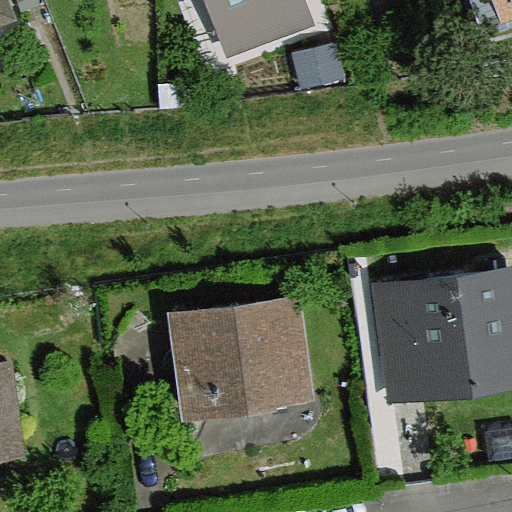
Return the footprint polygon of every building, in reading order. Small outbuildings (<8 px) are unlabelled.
[(209,0),(231,56),(306,29),(294,0),(209,0)] [(511,0),(476,0),(465,5),(480,46),(504,36),(499,23),(511,18),(511,0)] [(511,267),(384,281),(390,339),(421,336),(426,385),(511,376),(511,267)] [(298,299),(180,314),(192,408),(310,393),(298,299)] [(9,363),(0,363),(0,449),(19,447),(9,363)]
